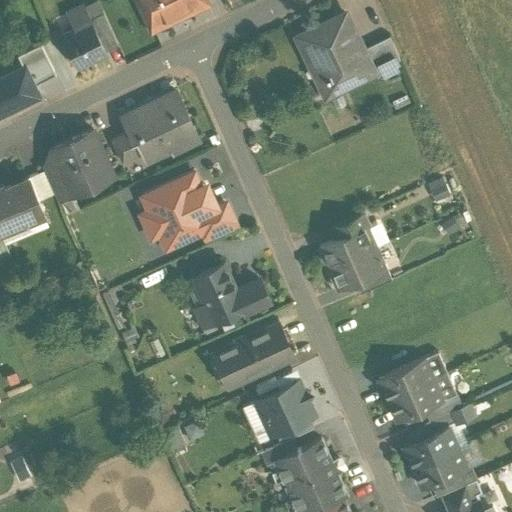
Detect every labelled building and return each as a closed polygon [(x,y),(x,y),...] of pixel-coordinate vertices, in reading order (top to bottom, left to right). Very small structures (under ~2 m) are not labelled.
[(146,0),(142,7),(152,29),(167,22),(182,5),(190,2),(188,0),(146,0)] [(103,11),(88,19),(88,20),(90,20),(105,51),(118,45),(103,11)] [(344,12),(296,35),(324,94),(372,70),(361,48),(344,12)] [(88,20),(62,33),(64,37),(60,43),(65,52),(72,53),(78,66),(106,52),(105,51),(90,20),(88,20)] [(389,34),(361,48),(372,70),(399,57),(389,34)] [(23,61),(34,83),(55,73),(41,44),(20,54),(23,61)] [(0,112),(39,94),(34,83),(23,61),(0,72),(0,112)] [(174,88),(120,112),(128,129),(132,137),(135,135),(143,151),(147,161),(197,138),(174,88)] [(92,128),(49,147),(55,160),(64,182),(71,179),(108,162),(92,128)] [(132,137),(128,129),(111,137),(122,160),(143,151),(135,135),(132,137)] [(64,182),(55,160),(42,165),(57,198),(76,190),(71,179),(64,182)] [(209,210),(193,172),(141,194),(164,247),(203,230),(216,224),(209,210)] [(27,175),(4,185),(3,182),(0,183),(0,223),(23,213),(26,219),(42,212),(27,175)] [(207,239),(237,225),(226,202),(209,210),(216,224),(203,230),(207,239)] [(362,211),(329,225),(334,237),(364,224),(365,225),(368,224),(362,211)] [(10,237),(47,223),(44,217),(8,231),(10,237)] [(334,237),(320,244),(329,265),(374,245),(365,225),(364,224),(334,237)] [(4,230),(0,231),(0,260),(15,254),(4,230)] [(374,245),(329,265),(338,286),(353,279),(383,266),(383,265),(374,245)] [(224,261),(194,274),(213,316),(241,304),(243,302),(236,286),(224,261)] [(383,266),(353,279),(358,291),(391,276),(385,263),(383,265),(383,266)] [(258,275),(236,286),(243,302),(241,304),(243,309),(269,297),(258,275)] [(277,320),(219,347),(227,364),(232,362),(239,378),(292,353),(277,320)] [(437,349),(422,355),(432,376),(446,370),(437,349)] [(422,355),(378,375),(387,396),(432,376),(422,355)] [(456,391),(446,370),(432,376),(441,397),(456,391)] [(432,376),(387,396),(396,417),(441,397),(432,376)] [(292,381),(255,398),(262,413),(268,415),(275,429),(307,414),(313,411),(306,397),(309,391),(294,385),(292,381)] [(458,421),(478,411),(472,398),(452,407),(458,421)] [(449,408),(427,418),(432,429),(454,419),(449,408)] [(307,414),(275,429),(280,440),(291,435),(313,425),(307,414)] [(447,423),(403,443),(412,464),(457,444),(447,423)] [(167,429),(173,446),(186,441),(180,424),(167,429)] [(280,440),(261,449),(267,461),(275,457),(297,448),(296,446),(291,435),(280,440)] [(297,448),(275,457),(299,511),(302,511),(344,493),(346,492),(336,468),(343,465),(338,454),(331,457),(321,435),(296,446),(297,448)] [(457,444),(412,464),(421,485),(430,481),(466,465),(457,444)] [(466,465),(430,481),(436,493),(441,491),(475,476),(476,475),(470,463),(466,465)] [(475,476),(441,491),(446,503),(475,490),(476,491),(481,489),(475,476)] [(475,490),(446,503),(450,510),(444,511),(485,511),(483,507),(476,491),(475,490)] [(302,511),(351,511),(344,493),(302,511)] [(495,511),(492,503),(483,507),(485,511),(495,511)]
